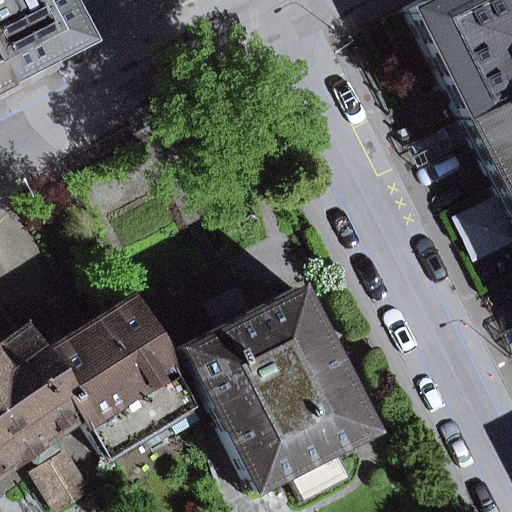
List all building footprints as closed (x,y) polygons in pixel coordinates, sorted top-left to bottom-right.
[(0,0),(0,81),(80,40),(59,0),(0,0)] [(511,0),(421,0),(400,11),(456,120),(511,91),(511,0)] [(511,91),(456,120),(511,231),(511,91)] [(403,147),(415,170),(465,144),(454,122),(403,147)] [(292,289),(174,350),(247,493),(283,474),(298,502),(342,478),(328,451),(365,432),(292,289)] [(173,374),(125,301),(34,357),(73,417),(101,458),(157,424),(163,434),(194,420),(173,374)] [(52,332),(59,342),(84,326),(78,316),(52,332)] [(511,327),(499,334),(511,357),(511,356),(511,327)] [(0,468),(22,453),(43,438),(73,417),(34,357),(16,332),(0,343),(0,468)] [(43,438),(22,453),(29,464),(51,449),(43,438)] [(29,474),(53,511),(85,491),(62,454),(29,474)]
